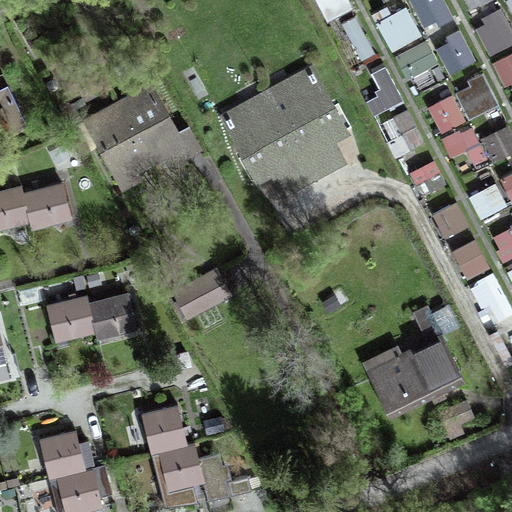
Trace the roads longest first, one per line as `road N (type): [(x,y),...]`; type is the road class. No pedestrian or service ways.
road 1 (track): [(511,390),(407,194),(368,179),(321,203)]
road 2 (residential): [(323,511),(511,436)]
road 3 (residential): [(170,373),(0,415)]
